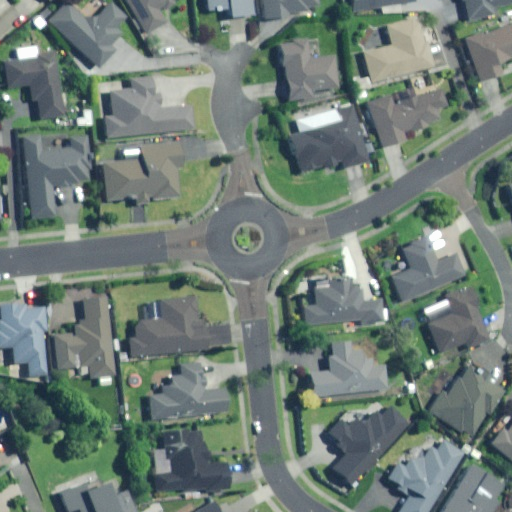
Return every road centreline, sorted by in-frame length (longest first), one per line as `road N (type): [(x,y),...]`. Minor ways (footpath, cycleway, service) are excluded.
road 1 (residential): [(309,511),(274,471),(248,266)]
road 2 (residential): [(0,265),(222,241)]
road 3 (residential): [(275,237),(359,217),(445,163)]
road 4 (residential): [(246,212),(227,114),(230,71)]
road 5 (unknown): [(15,264),(3,124)]
road 6 (residential): [(445,163),(511,285)]
